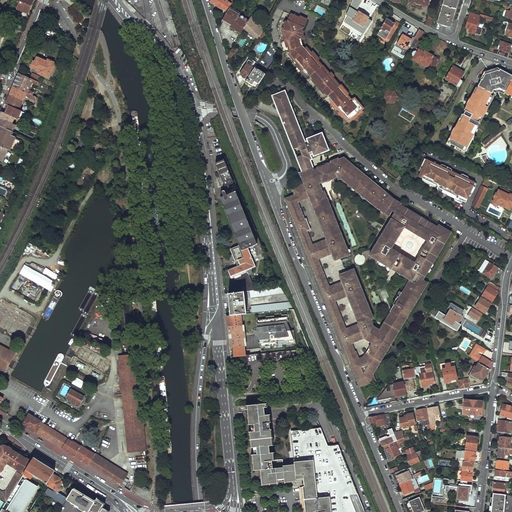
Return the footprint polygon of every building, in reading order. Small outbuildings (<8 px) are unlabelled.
[(19,0),(17,8),(22,10),(28,13),(33,0),(19,0)] [(167,0),(159,0),(166,18),(173,16),(167,0)] [(225,0),(210,0),(210,2),(226,12),(229,6),(231,3),(225,0)] [(320,0),(319,3),(323,5),(322,6),(329,10),(332,4),(325,1),(325,0),(320,0)] [(443,0),(437,23),(449,27),(457,0),(443,0)] [(226,12),(222,19),(231,25),(230,27),(240,34),(244,28),(246,24),(249,18),(229,6),(226,12)] [(355,23),(352,28),(358,31),(361,26),(363,28),(370,17),(359,11),(353,22),(355,23)] [(470,12),(466,27),(470,28),(469,32),(475,34),(475,33),(480,34),(482,29),(477,27),(480,15),(470,12)] [(306,21),(291,15),(283,31),(286,41),(287,41),(288,44),(287,44),(290,54),(295,60),(294,61),(302,70),(303,69),(305,68),(309,73),(307,74),(312,80),(313,79),(314,79),(319,84),(318,85),(321,89),(322,88),(326,93),(325,93),(330,99),(329,100),(349,122),(355,117),(354,116),(358,112),(359,113),(363,109),(354,98),(351,100),(339,86),(322,66),(322,67),(309,51),(307,52),(303,47),(301,40),(302,40),(300,34),(306,21)] [(249,18),(246,24),(249,26),(247,30),(258,38),(264,29),(256,19),(255,20),(251,16),(249,18)] [(386,19),(377,35),(385,40),(386,38),(389,40),(399,23),(396,22),(395,24),(386,19)] [(415,38),(407,34),(409,30),(402,26),(397,34),(401,36),(394,47),(395,47),(393,51),(403,57),(413,41),(415,38)] [(264,29),(258,38),(269,37),(264,29)] [(413,41),(410,46),(417,49),(416,51),(414,52),(413,54),(413,56),(414,57),(413,59),(417,62),(418,61),(433,70),(438,59),(419,48),(422,43),(419,41),(424,32),(419,30),(415,38),(413,41)] [(511,45),(500,41),(497,48),(499,49),(497,53),(507,57),(510,50),(509,49),(511,45)] [(38,74),(49,79),(55,65),(54,64),(55,62),(45,58),(44,60),(37,57),(35,62),(33,62),(30,68),(39,72),(38,74)] [(240,75),(247,79),(255,67),(258,63),(256,61),(253,65),(252,67),(247,64),(246,64),(240,75)] [(453,66),(445,79),(455,85),(454,87),(458,89),(462,81),(459,79),(463,73),(453,66)] [(247,79),(245,83),(255,90),(265,75),(255,67),(247,79)] [(449,143),(462,150),(465,152),(478,127),(474,125),(476,121),(480,123),(493,99),(489,97),(491,93),(491,94),(498,92),(503,94),(505,91),(506,92),(506,91),(511,94),(511,95),(511,96),(510,100),(511,100),(511,75),(510,75),(510,74),(505,71),(505,72),(500,69),(498,68),(494,70),(494,72),(488,73),(488,72),(484,73),(481,79),(481,80),(478,86),(479,87),(478,88),(476,88),(473,93),(470,99),(472,99),(471,102),(469,101),(467,105),(469,106),(468,108),(466,107),(464,110),(465,111),(463,115),(464,115),(463,116),(462,115),(460,119),(462,120),(460,122),(458,121),(455,128),(457,129),(457,130),(454,129),(452,134),(453,134),(452,135),(451,135),(449,139),(451,139),(449,143)] [(12,87),(32,96),(34,92),(29,90),(32,84),(38,86),(39,85),(40,86),(41,84),(37,82),(30,79),(18,74),(15,80),(12,87)] [(9,95),(24,102),(26,96),(29,98),(29,99),(36,102),(38,98),(36,97),(32,96),(12,87),(11,91),(9,95)] [(398,97),(394,90),(387,90),(383,96),(386,103),(394,103),(398,97)] [(291,112),(286,99),(284,92),(275,95),(276,97),(273,99),(274,102),(276,101),(281,115),(280,116),(283,125),(285,124),(287,129),(285,129),(286,133),(290,131),(291,134),(287,135),(293,150),(298,148),(301,156),(296,158),(302,172),(301,173),(302,177),(301,177),(303,184),(295,187),(296,189),(293,191),(295,195),(285,199),(360,387),(365,385),(364,383),(366,382),(367,384),(375,381),(373,374),(373,373),(376,367),(375,366),(380,357),(382,358),(398,330),(397,329),(400,323),(402,324),(418,297),(417,296),(420,290),(422,291),(426,284),(427,285),(429,282),(424,279),(422,281),(421,281),(432,263),(431,262),(434,256),(435,257),(442,245),(443,246),(452,232),(439,223),(437,226),(401,204),(402,203),(394,198),(389,193),(388,195),(380,188),(380,189),(373,184),(374,183),(351,164),(351,165),(347,162),(346,164),(343,161),(345,159),(344,158),(338,160),(338,158),(330,161),(331,163),(328,165),(328,164),(317,168),(317,169),(314,170),(310,160),(309,158),(310,157),(309,153),(312,152),(314,156),(324,152),(324,149),(327,148),(323,136),(319,138),(318,135),(307,139),(309,143),(305,144),(304,140),(302,141),(298,131),(299,131),(296,123),(295,124),(293,119),(295,118),(292,111),(291,112)] [(292,111),(285,92),(284,92),(286,99),(291,112),(292,111)] [(9,106),(22,112),(24,113),(25,111),(21,109),(24,102),(9,95),(6,100),(5,105),(9,106)] [(5,114),(15,118),(19,120),(22,112),(9,106),(5,114)] [(0,114),(0,118),(11,123),(13,124),(15,118),(5,114),(1,112),(0,115),(0,114)] [(0,126),(8,130),(11,123),(0,118),(0,126)] [(295,118),(293,119),(295,124),(296,123),(299,131),(298,131),(302,141),(304,140),(295,118)] [(0,147),(8,150),(9,151),(15,138),(11,136),(13,132),(12,132),(8,130),(0,126),(0,147)] [(487,165),(489,167),(492,162),(490,161),(488,159),(487,158),(487,156),(486,155),(481,156),(482,158),(483,160),(484,162),(485,164),(487,165)] [(475,183),(426,160),(421,172),(418,177),(422,179),(436,185),(437,186),(437,185),(438,184),(441,185),(440,186),(439,188),(442,190),(456,197),(455,198),(462,201),(465,203),(475,183)] [(224,161),(215,165),(224,188),(233,184),(224,161)] [(435,187),(436,185),(422,179),(421,181),(435,187)] [(487,189),(481,186),(472,205),(478,208),(487,189)] [(455,198),(456,197),(442,190),(441,192),(455,199),(455,198)] [(495,199),(493,203),(493,205),(496,206),(498,205),(498,204),(511,210),(511,195),(511,194),(504,190),(503,193),(498,191),(497,194),(495,194),(493,198),(495,199)] [(218,201),(236,247),(230,250),(236,266),(227,270),(230,279),(233,278),(234,283),(231,284),(234,293),(243,292),(249,291),(251,291),(244,274),(247,272),(248,276),(252,274),(250,269),(254,268),(248,250),(255,247),(233,195),(218,201)] [(443,246),(442,245),(435,257),(434,256),(431,262),(432,263),(421,281),(422,281),(424,279),(443,246)] [(498,268),(486,259),(479,270),(491,278),(498,268)] [(248,276),(247,272),(244,274),(251,291),(254,291),(248,276)] [(490,285),(483,296),(492,302),(500,288),(490,282),(489,284),(490,285)] [(373,374),(427,285),(426,284),(422,291),(420,290),(417,296),(418,297),(402,324),(400,323),(397,329),(398,330),(382,358),(380,357),(375,366),(376,367),(373,373),(373,374)] [(251,291),(249,291),(250,298),(284,293),(280,287),(254,291),(251,291)] [(240,315),(245,314),(245,312),(243,292),(234,293),(229,294),(231,316),(240,315)] [(479,303),(475,308),(484,314),(490,304),(481,299),(479,303)] [(245,312),(245,314),(263,312),(293,309),(289,302),(250,307),(250,310),(248,310),(249,312),(245,312)] [(437,317),(452,326),(453,324),(456,325),(458,323),(462,316),(460,314),(463,310),(453,303),(449,309),(446,315),(433,306),(429,313),(435,316),(436,317),(437,317)] [(478,320),(482,314),(472,308),(468,314),(478,320)] [(231,316),(226,316),(226,322),(227,328),(241,327),(240,315),(231,316)] [(436,317),(435,316),(434,317),(456,331),(460,325),(458,323),(456,325),(453,324),(452,326),(437,317),(436,317)] [(287,325),(286,317),(281,317),(273,318),(265,319),(257,320),(258,332),(262,331),(262,335),(258,335),(260,347),(263,346),(269,346),(273,345),(281,344),(285,344),(291,343),(294,343),(293,330),(289,330),(287,325)] [(243,337),(228,339),(229,347),(243,345),(243,337)] [(0,370),(5,373),(8,367),(12,360),(16,353),(0,344),(0,370)] [(476,344),(469,356),(471,358),(474,352),(478,354),(479,351),(476,349),(479,345),(476,344)] [(243,345),(229,347),(230,351),(230,357),(245,356),(244,353),(244,350),(244,348),(243,345)] [(474,352),(471,358),(478,363),(478,362),(481,357),(478,354),(474,352)] [(118,356),(128,452),(146,450),(137,354),(130,355),(123,356),(118,356)] [(478,363),(489,370),(490,371),(491,363),(481,357),(478,362),(478,363)] [(422,374),(420,374),(423,387),(434,385),(430,364),(433,363),(433,359),(421,362),(423,368),(421,368),(422,374)] [(412,378),(415,378),(412,361),(409,362),(410,367),(401,369),(404,380),(408,379),(409,381),(404,382),(406,391),(412,389),(414,387),(412,378)] [(445,368),(442,369),(445,382),(450,381),(450,380),(457,379),(454,366),(450,367),(449,363),(444,364),(445,368)] [(478,363),(471,374),(482,381),(489,370),(478,363)] [(511,373),(502,372),(502,376),(508,377),(508,380),(511,382),(511,373)] [(395,397),(407,395),(406,391),(404,382),(393,384),(395,397)] [(389,385),(379,397),(379,400),(395,397),(393,384),(389,385)] [(65,396),(70,388),(65,385),(60,394),(65,396)] [(67,397),(80,405),(85,396),(72,389),(67,397)] [(362,391),(366,400),(370,396),(368,389),(362,391)] [(464,399),(463,414),(471,414),(469,415),(472,418),(471,420),(480,422),(480,415),(482,401),(464,399)] [(511,406),(503,404),(500,415),(506,417),(507,417),(507,421),(511,422),(511,406)] [(428,410),(426,410),(429,424),(429,427),(435,426),(433,416),(439,414),(437,407),(427,408),(428,410)] [(264,408),(248,410),(248,413),(248,417),(251,417),(265,415),(265,411),(264,408)] [(429,424),(426,410),(426,408),(415,410),(417,420),(423,419),(424,425),(429,424)] [(406,417),(400,418),(401,426),(403,426),(404,428),(410,426),(410,424),(415,423),(413,413),(407,414),(407,415),(406,415),(406,417)] [(35,432),(66,452),(81,462),(81,461),(87,465),(94,453),(81,445),(80,446),(72,441),(72,442),(41,423),(42,422),(28,414),(22,424),(35,433),(35,432)] [(388,414),(368,418),(370,423),(375,422),(376,426),(385,424),(390,423),(388,414)] [(311,429),(291,431),(295,461),(295,464),(292,464),(288,465),(283,465),(282,459),(273,460),(273,452),(270,453),(269,446),(272,445),(269,415),(265,415),(251,417),(255,447),(256,455),(257,471),(261,470),(262,482),(284,479),(285,482),(285,483),(289,482),(294,481),(297,481),(297,480),(296,479),(303,478),(304,487),(303,487),(303,488),(305,511),(363,511),(338,443),(327,445),(321,428),(311,429)] [(499,415),(497,432),(510,434),(511,428),(511,422),(507,421),(505,421),(506,417),(500,415),(499,415)] [(386,436),(379,439),(382,447),(383,447),(395,441),(396,441),(397,440),(394,433),(392,428),(388,430),(390,436),(391,436),(391,437),(387,439),(386,436)] [(403,431),(394,433),(397,440),(404,437),(403,431)] [(397,440),(396,441),(397,443),(399,444),(405,441),(405,440),(409,438),(408,435),(404,437),(397,440)] [(467,436),(465,449),(476,450),(478,438),(467,436)] [(499,437),(498,447),(511,449),(511,445),(510,445),(511,438),(499,437)] [(395,441),(383,447),(389,459),(400,454),(397,448),(395,441)] [(4,444),(0,448),(0,471),(6,463),(24,474),(26,470),(31,462),(4,444)] [(415,451),(413,446),(406,450),(408,454),(415,451)] [(498,447),(497,457),(507,459),(507,455),(508,455),(509,455),(509,454),(509,453),(511,453),(511,449),(498,447)] [(463,450),(461,461),(463,461),(474,462),(476,451),(463,450)] [(420,451),(406,457),(409,465),(419,461),(417,457),(422,455),(420,451)] [(87,465),(122,486),(129,474),(95,453),(94,453),(87,465)] [(33,474),(47,483),(50,479),(55,471),(40,462),(34,458),(31,462),(26,470),(33,474)] [(496,460),(495,470),(506,471),(508,472),(508,470),(509,462),(496,460)] [(463,468),(462,471),(473,472),(474,462),(463,461),(463,468)] [(406,468),(395,473),(400,484),(402,484),(410,480),(409,478),(409,479),(407,475),(409,474),(406,468)] [(33,474),(26,470),(24,474),(22,476),(21,478),(28,482),(33,474)] [(496,475),(496,479),(505,480),(506,480),(507,475),(508,475),(511,475),(511,471),(508,472),(506,471),(495,470),(495,475),(496,475)] [(473,472),(462,471),(462,475),(460,475),(459,479),(461,479),(461,482),(467,482),(471,482),(473,472)] [(0,499),(5,503),(18,483),(21,478),(22,476),(16,473),(5,491),(2,492),(0,490),(0,499)] [(18,483),(34,493),(37,488),(28,482),(21,478),(18,483)] [(417,489),(413,478),(411,479),(410,480),(402,484),(400,484),(400,485),(403,495),(417,489)] [(434,482),(424,486),(426,491),(433,488),(434,482)] [(471,494),(472,485),(467,485),(467,482),(461,482),(461,484),(459,484),(458,489),(444,487),(442,499),(431,498),(431,504),(451,505),(452,499),(467,501),(468,494),(471,494)] [(494,482),(493,493),(503,494),(504,483),(494,482)] [(0,511),(22,511),(34,493),(18,483),(5,503),(0,511)] [(67,500),(79,507),(78,509),(82,511),(84,511),(85,511),(88,511),(95,503),(73,489),(67,500)] [(493,493),(490,511),(503,511),(505,495),(503,494),(493,493)] [(424,510),(419,497),(408,501),(412,511),(420,511),(421,511),(424,510)] [(109,511),(103,507),(105,503),(103,502),(97,498),(95,503),(88,511),(109,511)] [(48,511),(35,503),(33,507),(41,511),(48,511)]
